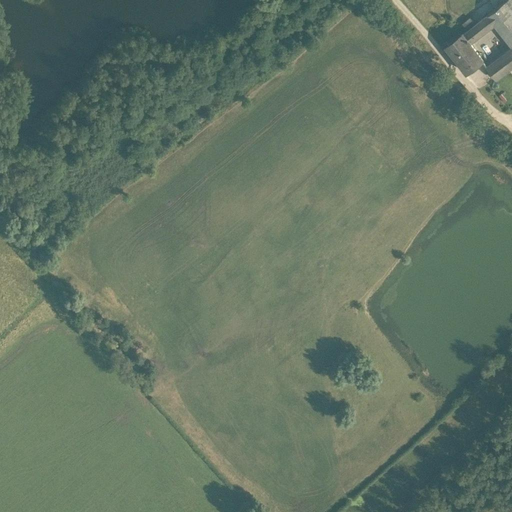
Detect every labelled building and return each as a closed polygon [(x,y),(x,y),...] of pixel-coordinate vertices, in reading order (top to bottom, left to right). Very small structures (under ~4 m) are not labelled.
[(511,10),(504,1),(488,14),(495,22),(509,40),(511,38),(511,10)] [(468,29),(463,33),(470,42),(495,22),(488,14),(477,22),(468,29)] [(463,23),(468,29),(477,22),(472,16),(463,23)] [(470,42),(463,33),(447,46),(466,71),(483,59),(470,42)] [(511,38),(509,40),(511,43),(511,47),(487,66),(495,77),(511,65),(511,38)]
